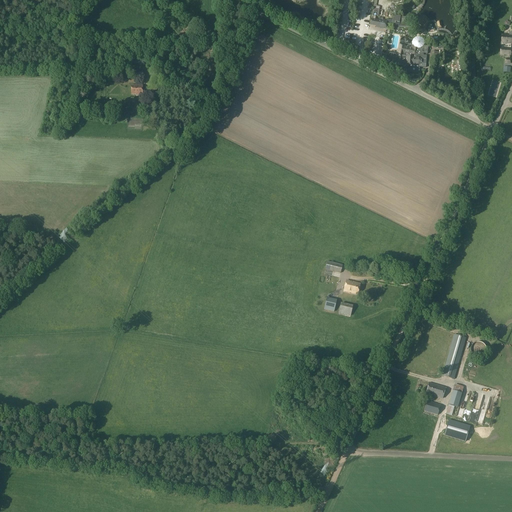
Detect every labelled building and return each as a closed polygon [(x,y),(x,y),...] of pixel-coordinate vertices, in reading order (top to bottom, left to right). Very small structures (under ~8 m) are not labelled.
[(371,18),(370,25),(376,26),(375,28),(388,30),(387,34),(390,35),(392,28),(395,28),(394,29),(399,29),(399,28),(410,28),(410,24),(399,24),(399,23),(393,21),(393,20),(387,19),(386,21),(383,20),(379,19),(375,19),(371,18)] [(511,32),(510,32),(509,36),(502,35),(501,43),(511,44),(511,36),(511,35),(511,32)] [(381,63),(390,65),(390,64),(402,66),(405,70),(405,73),(408,73),(408,72),(417,73),(419,71),(419,67),(426,68),(426,57),(422,57),(422,58),(420,58),(421,55),(421,48),(423,46),(423,45),(424,45),(423,42),(422,39),(419,37),(416,38),(413,39),(412,42),(412,45),(413,46),(411,47),(405,46),(404,45),(399,44),(398,45),(398,50),(397,50),(396,52),(392,51),(391,51),(391,52),(390,52),(389,52),(387,53),(387,54),(385,54),(383,54),(381,63)] [(431,56),(430,59),(436,60),(436,61),(439,61),(441,52),(434,51),(433,56),(431,56)] [(142,94),(142,85),(131,85),(131,94),(142,94)] [(325,270),(340,273),(343,265),(327,261),(325,270)] [(325,278),(324,286),(335,288),(336,281),(325,278)] [(344,291),(357,294),(359,284),(346,281),(344,291)] [(339,308),(339,317),(350,318),(350,308),(339,308)] [(443,372),(443,373),(442,376),(453,380),(465,338),(454,334),(443,371),(443,372)] [(426,394),(442,399),(445,388),(429,383),(426,394)] [(430,402),(428,412),(437,415),(440,405),(430,402)] [(454,407),(448,405),(445,414),(451,416),(454,407)] [(480,427),(486,406),(482,405),(476,426),(480,427)] [(470,426),(449,420),(444,436),(465,442),(470,426)]
